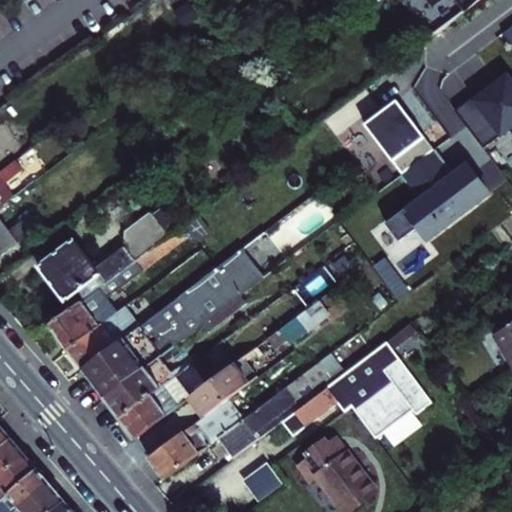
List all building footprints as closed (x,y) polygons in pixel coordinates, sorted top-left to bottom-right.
[(421,0),(430,12),(446,0),(452,0),(465,17),(487,0),(421,0)] [(511,90),(507,83),(491,96),(487,92),(454,118),(483,155),(509,136),(511,140),(511,90)] [(456,180),(396,107),(364,132),(403,181),(405,179),(427,205),(412,217),(410,215),(391,231),(406,248),(424,233),(433,245),(492,196),(469,169),(456,180)] [(98,283),(104,291),(133,269),(178,235),(163,214),(152,222),(151,220),(125,238),(123,254),(93,275),(73,248),(38,274),(50,291),(63,309),(98,283)] [(0,231),(0,261),(38,234),(29,221),(5,238),(0,231)] [(133,269),(104,291),(47,334),(56,346),(65,359),(100,333),(116,320),(104,304),(190,240),(183,231),(178,235),(133,269)] [(209,266),(201,256),(179,273),(186,283),(209,266)] [(259,289),(237,259),(140,332),(134,336),(144,349),(152,343),(156,348),(148,354),(153,360),(165,350),(170,356),(216,321),(248,297),(259,289)] [(362,271),(352,259),(341,267),(351,279),(362,271)] [(152,294),(144,284),(118,304),(125,314),(152,294)] [(248,297),(216,321),(223,331),(256,307),(248,297)] [(116,320),(100,333),(106,340),(126,325),(120,317),(116,320)] [(100,333),(65,359),(70,365),(79,378),(134,336),(140,332),(137,327),(131,331),(126,325),(106,340),(100,333)] [(293,327),(253,357),(260,366),(274,356),(276,359),(302,340),(293,327)] [(511,381),(511,332),(491,346),(511,381)] [(459,351),(447,335),(437,343),(448,358),(459,351)] [(134,336),(79,378),(91,394),(102,408),(149,372),(157,366),(153,360),(148,354),(144,349),(134,336)] [(384,351),(323,397),(269,437),(275,444),(280,451),(335,413),(339,418),(399,371),(384,351)] [(228,468),(257,446),(254,441),(339,379),(327,363),(232,434),(213,449),(222,460),(228,468)] [(429,413),(399,371),(339,418),(341,422),(349,417),(373,448),(411,421),(413,425),(429,413)] [(117,427),(163,392),(149,372),(102,408),(108,416),(117,427)] [(228,376),(218,384),(232,403),(242,395),(228,376)] [(190,436),(217,414),(232,403),(218,384),(208,392),(189,405),(176,416),(183,426),(190,436)] [(174,385),(163,392),(117,427),(122,434),(132,448),(176,416),(189,405),(174,385)] [(162,487),(213,449),(232,434),(217,414),(190,436),(147,467),(154,476),(162,487)] [(0,473),(19,458),(13,451),(6,443),(0,448),(0,473)] [(360,511),(375,501),(335,447),(297,474),(309,490),(316,486),(326,499),(335,511),(360,511)] [(0,498),(31,474),(25,466),(19,458),(0,473),(0,498)] [(257,501),(281,485),(267,464),(243,480),(257,501)] [(37,480),(31,474),(0,498),(0,511),(11,511),(43,487),(37,480)] [(51,497),(43,487),(11,511),(50,511),(59,506),(51,497)]
